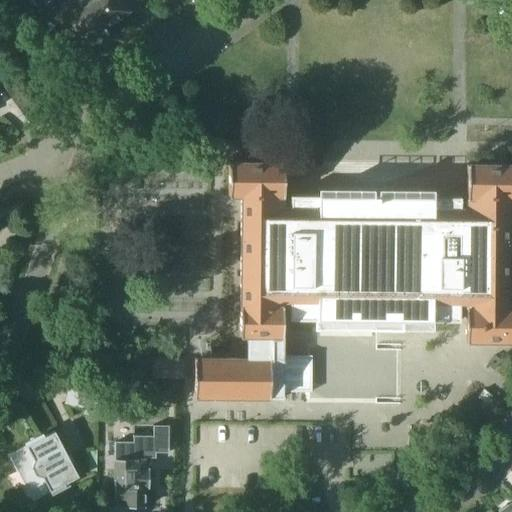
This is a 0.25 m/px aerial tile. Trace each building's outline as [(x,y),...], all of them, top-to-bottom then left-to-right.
[(105,29),(83,0),(52,0),(49,2),(59,15),(57,16),(84,51),(108,33),(105,29)] [(83,0),(105,29),(130,10),(121,0),(83,0)] [(194,358),(194,398),(282,398),(282,391),(305,391),(309,391),(311,392),(311,355),(310,355),(306,355),(282,355),(282,303),(289,303),(289,320),(316,320),(377,320),(434,321),(459,321),(459,305),(466,305),(465,323),(465,342),(506,342),(511,341),(511,307),(508,308),(509,199),(511,198),(511,164),(467,164),(466,207),(460,207),(460,197),(290,195),(290,205),(283,205),(283,162),(229,162),(228,196),(241,196),(240,336),(247,336),(247,358),(194,358)] [(487,365),(494,370),(501,360),(494,355),(487,365)] [(152,359),(152,378),(183,379),(184,359),(152,359)] [(98,390),(69,383),(64,405),(97,412),(98,390)] [(492,395),(484,389),(478,397),(485,403),(492,395)] [(114,441),(114,498),(125,499),(125,507),(144,507),(145,487),(149,487),(149,468),(144,468),(145,458),(155,458),(155,452),(168,452),(168,425),(153,425),(153,435),(133,435),(133,442),(114,441)] [(79,476),(54,430),(44,435),(43,432),(24,442),(25,444),(21,446),(21,447),(8,454),(33,501),(50,492),(51,495),(70,485),(68,482),(79,476)]
